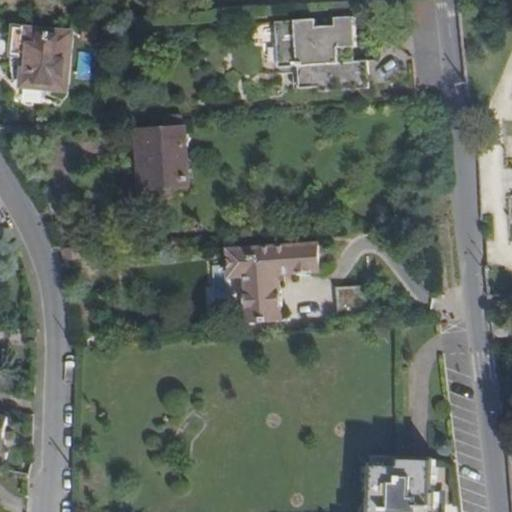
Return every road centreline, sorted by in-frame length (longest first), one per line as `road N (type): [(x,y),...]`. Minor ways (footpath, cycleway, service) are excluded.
road 1 (unclassified): [(446,0),(499,511)]
road 2 (residential): [(0,186),(56,335),(55,511)]
